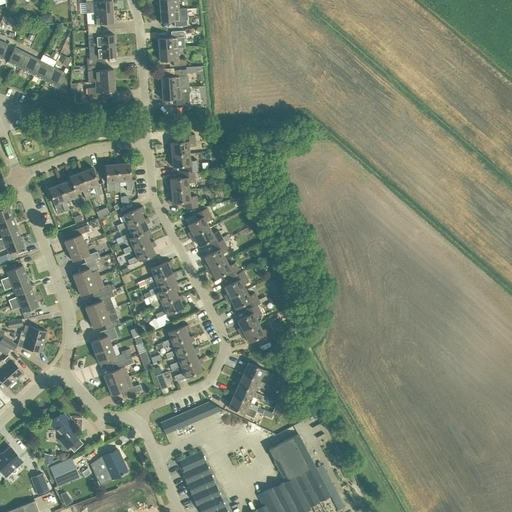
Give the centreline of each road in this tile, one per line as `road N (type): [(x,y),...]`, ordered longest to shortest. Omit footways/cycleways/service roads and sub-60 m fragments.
road 1 (residential): [(138,413),(204,383),(223,348),(153,197),(148,144)]
road 2 (residential): [(61,370),(70,312),(17,176)]
road 3 (residential): [(148,144),(131,0)]
road 4 (residential): [(148,144),(85,150),(17,176)]
